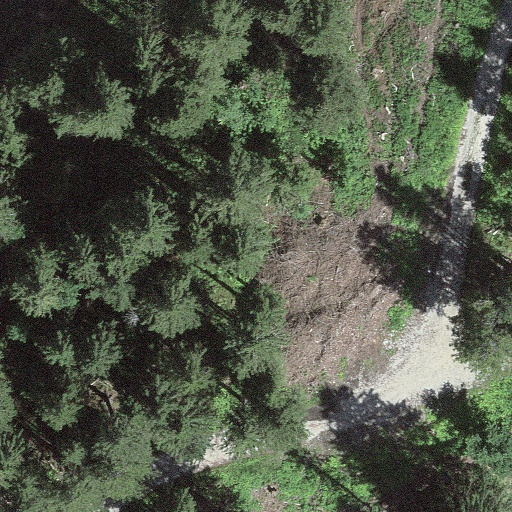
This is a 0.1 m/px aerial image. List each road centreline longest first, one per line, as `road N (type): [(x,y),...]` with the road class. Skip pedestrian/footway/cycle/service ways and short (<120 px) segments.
road 1 (track): [(387,395),(175,463),(121,491)]
road 2 (track): [(511,349),(387,395)]
